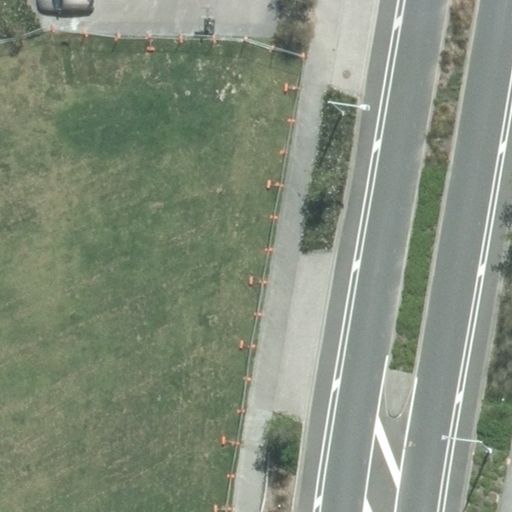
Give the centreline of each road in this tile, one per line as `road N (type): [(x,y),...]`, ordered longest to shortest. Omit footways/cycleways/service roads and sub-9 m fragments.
road 1 (tertiary): [(507,0),(439,373),(393,511)]
road 2 (tertiary): [(368,511),(366,373),(421,0)]
